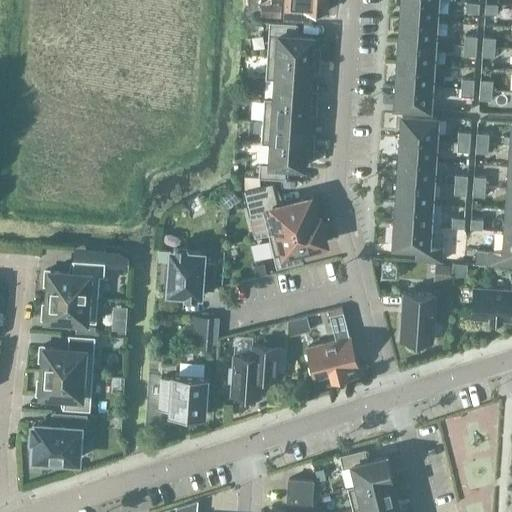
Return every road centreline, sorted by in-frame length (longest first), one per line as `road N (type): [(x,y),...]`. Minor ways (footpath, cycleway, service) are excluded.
road 1 (residential): [(395,400),(342,185),(350,0)]
road 2 (residential): [(10,511),(4,405),(27,263),(0,261)]
road 3 (residential): [(49,511),(259,443)]
road 4 (residential): [(259,443),(395,400)]
road 5 (residential): [(395,400),(511,365)]
